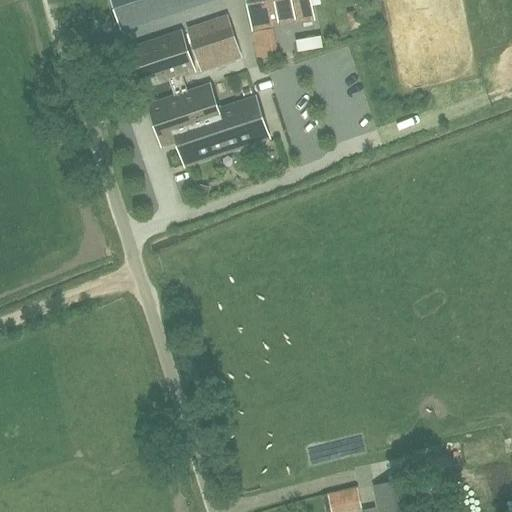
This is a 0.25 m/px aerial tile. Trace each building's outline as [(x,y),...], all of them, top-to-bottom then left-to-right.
[(131,0),(137,14),(179,0),(131,0)] [(248,0),(253,29),(293,22),(313,19),(310,0),(248,0)] [(229,17),(191,30),(204,68),(242,56),(229,17)] [(259,57),(280,56),(278,30),(257,32),(259,57)] [(162,145),(177,140),(185,165),(269,137),(256,99),(219,112),(210,87),(187,94),(181,76),(194,71),(182,33),(125,52),(137,90),(170,79),(176,98),(149,107),(162,145)] [(217,193),(256,181),(254,173),(214,185),(217,193)] [(449,469),(482,467),(481,445),(448,447),(449,469)] [(378,511),(423,511),(416,478),(373,487),(378,511)] [(333,511),(349,511),(366,510),(363,486),(331,491),(333,511)]
